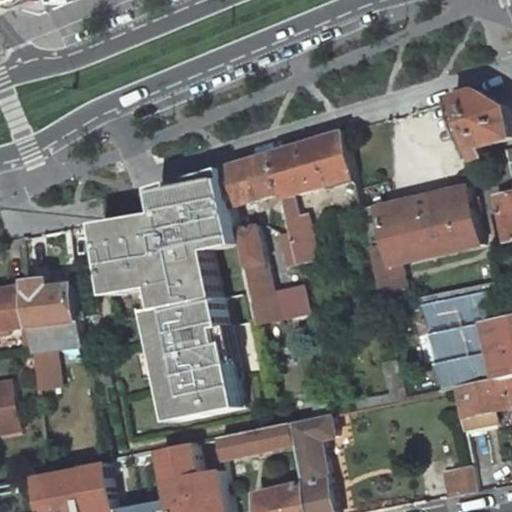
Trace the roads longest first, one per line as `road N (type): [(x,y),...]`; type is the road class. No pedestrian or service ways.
road 1 (tertiary): [(0,155),(28,150),(114,101),(364,0)]
road 2 (tertiary): [(221,0),(68,63),(32,68)]
